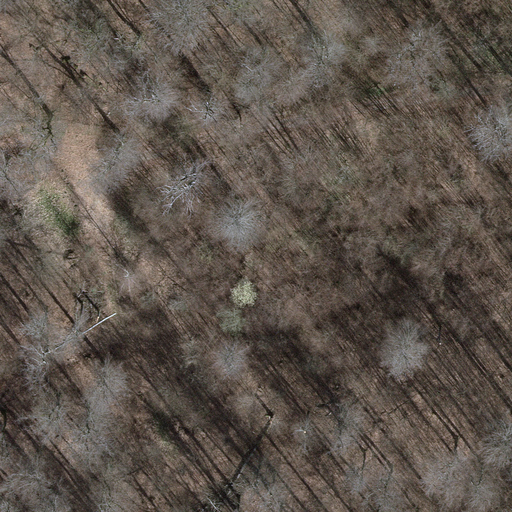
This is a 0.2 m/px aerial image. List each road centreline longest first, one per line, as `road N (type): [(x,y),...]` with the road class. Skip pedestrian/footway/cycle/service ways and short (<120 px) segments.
road 1 (track): [(511,83),(280,96),(202,114),(141,168),(136,182)]
road 2 (track): [(136,182),(86,330),(0,412)]
road 3 (track): [(136,182),(69,158),(0,149)]
road 4 (track): [(95,299),(156,425)]
